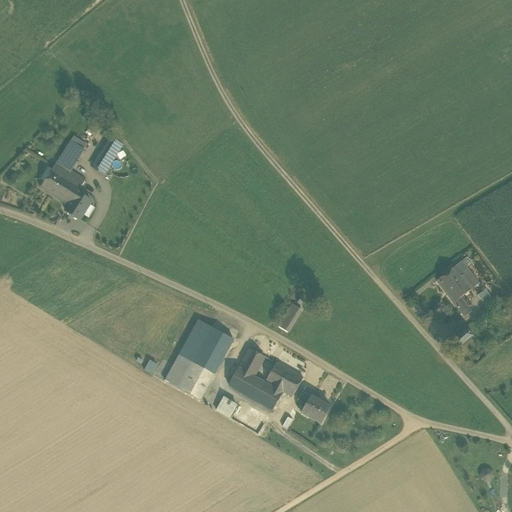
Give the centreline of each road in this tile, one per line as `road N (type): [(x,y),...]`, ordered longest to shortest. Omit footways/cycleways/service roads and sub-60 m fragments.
road 1 (unclassified): [(511,444),(419,422),(269,332),(0,213)]
road 2 (track): [(182,0),(217,87),(242,123),(379,282)]
road 3 (unclassified): [(379,282),(511,434)]
road 4 (track): [(276,511),(419,422)]
